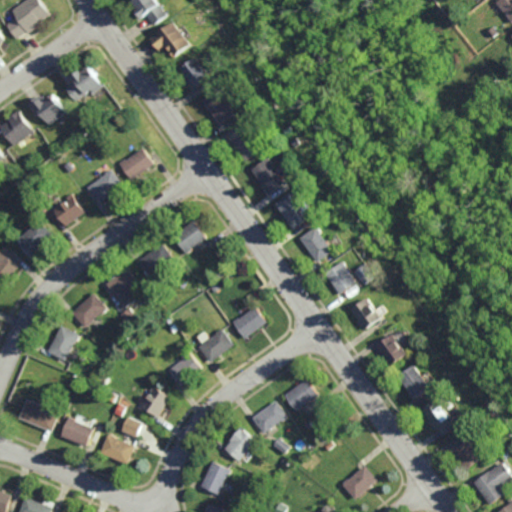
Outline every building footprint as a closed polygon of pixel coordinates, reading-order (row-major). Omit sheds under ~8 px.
[(33,32),(32,30),(21,37),(10,23),(21,15),(17,9),(29,0),(44,0),(55,14),(45,20),(47,22),(33,32)] [(158,0),(170,16),(156,26),(148,14),(141,19),(135,10),(140,7),(136,1),(137,0),(158,0)] [(511,0),(511,22),(498,4),(503,0),(511,0)] [(175,59),(167,48),(162,52),(153,40),(177,23),(193,47),(175,59)] [(0,55),(0,25),(10,39),(0,46),(0,50),(3,53),(0,55)] [(494,38),(490,32),(494,29),(499,35),(494,38)] [(210,66),(208,67),(214,74),(199,86),(183,66),(199,54),(204,60),(205,59),(210,66)] [(97,73),(100,71),(106,80),(80,100),(78,97),(76,99),(73,96),(76,94),(71,87),(81,79),(78,75),(84,70),(86,74),(94,68),(97,73)] [(224,122),(207,98),(223,87),(240,111),(224,122)] [(71,109),(53,122),(45,112),(41,115),(32,103),(43,94),(45,96),(48,94),(50,97),(57,92),(71,109)] [(17,145),(4,126),(13,119),(11,117),(24,108),(39,130),(17,145)] [(262,141),(263,140),(267,147),(250,158),(233,135),(249,124),(262,141)] [(290,134),(286,129),(293,125),(296,129),(290,134)] [(297,146),(293,141),(300,136),(303,141),(297,146)] [(0,144),(8,156),(0,161),(0,144)] [(135,177),(122,159),(127,156),(128,157),(146,144),(157,161),(135,177)] [(274,193),(256,167),(272,156),(290,181),(274,193)] [(74,170),(68,162),(73,159),(79,167),(74,170)] [(114,168),(115,167),(127,183),(102,200),(91,185),(110,171),(109,170),(114,167),(114,168)] [(298,227),(280,202),(297,190),(301,196),(300,197),(314,216),(298,227)] [(70,223),(58,207),(72,197),(71,195),(77,191),(90,209),(70,223)] [(42,219),(43,218),(56,232),(34,252),(21,237),(38,223),(37,221),(41,217),(42,219)] [(190,251),(177,233),(198,219),(210,235),(195,246),(196,247),(190,251)] [(322,261),(305,237),(321,225),(338,249),(322,261)] [(154,274),(143,258),(167,241),(178,257),(154,274)] [(3,286),(0,283),(0,249),(2,247),(22,264),(3,286)] [(346,293),(331,272),(349,259),(352,264),(350,266),(361,282),(346,293)] [(144,284),(139,288),(138,287),(133,291),(139,299),(128,306),(111,281),(117,277),(116,276),(119,273),(119,274),(132,266),(144,284)] [(217,291),(214,287),(219,283),(223,287),(217,291)] [(86,326),(73,311),(96,290),(110,305),(86,326)] [(371,328),(357,308),(372,297),(386,317),(371,328)] [(272,320),(250,337),(238,320),(243,317),(244,318),(261,305),(272,320)] [(132,325),(124,313),(134,306),(142,318),(132,325)] [(78,339),(77,339),(67,358),(51,350),(65,324),(82,332),(78,339)] [(215,361),(204,345),(222,332),(221,331),(227,327),(240,343),(215,361)] [(396,365),(382,344),(398,333),(412,354),(396,365)] [(146,345),(141,338),(147,334),(152,341),(146,345)] [(112,350),(107,344),(113,339),(118,344),(112,350)] [(185,384),(173,369),(190,356),(189,355),(194,351),(207,367),(185,384)] [(420,399),(403,376),(419,364),(436,387),(420,399)] [(107,382),(101,379),(105,372),(111,376),(107,382)] [(301,411),(289,395),(312,378),(323,393),(305,406),(305,407),(301,411)] [(161,416),(144,405),(154,390),(152,389),(155,384),(174,396),(161,416)] [(117,400),(111,398),(113,390),(120,393),(117,400)] [(449,435),(444,427),(442,428),(428,408),(444,397),(464,425),(449,435)] [(55,431),(22,417),(30,398),(63,412),(55,431)] [(288,421),(286,420),(268,433),(257,418),(282,400),(293,415),(291,417),(292,418),(288,421)] [(89,446),(64,435),(72,416),(77,418),(76,419),(97,428),(89,446)] [(140,436),(125,429),(131,416),(146,422),(140,436)] [(311,428),(308,424),(313,420),(316,424),(311,428)] [(262,440),(243,461),(228,448),(234,441),(233,440),(237,435),(237,436),(246,426),(250,429),(249,429),(262,440)] [(130,464),(103,452),(111,433),(118,436),(117,437),(138,446),(130,464)] [(342,445),(336,438),(340,434),(345,440),(343,441),(345,443),(342,445)] [(289,453),(278,444),(284,437),(295,445),(289,453)] [(470,469),(455,448),(471,437),(486,458),(470,469)] [(333,442),(336,440),(339,444),(332,450),(327,443),(331,439),(333,442)] [(289,466),(284,462),(288,458),(292,461),(289,466)] [(314,469),(307,462),(313,458),(319,465),(314,469)] [(494,467),(492,462),(501,458),(504,463),(494,467)] [(232,476),(231,475),(221,495),(204,487),(216,460),(235,469),(232,476)] [(511,493),(495,505),(480,482),(508,462),(511,467),(511,486),(509,488),(511,493)] [(360,499),(347,485),(348,484),(347,483),(352,479),(353,480),(369,465),(382,479),(360,499)] [(0,489),(15,494),(9,511),(6,511),(0,510),(0,489)] [(53,511),(20,511),(28,495),(56,507),(53,511)] [(245,509),(239,507),(241,499),(247,501),(245,509)] [(229,511),(209,511),(212,503),(230,509),(229,511)]
